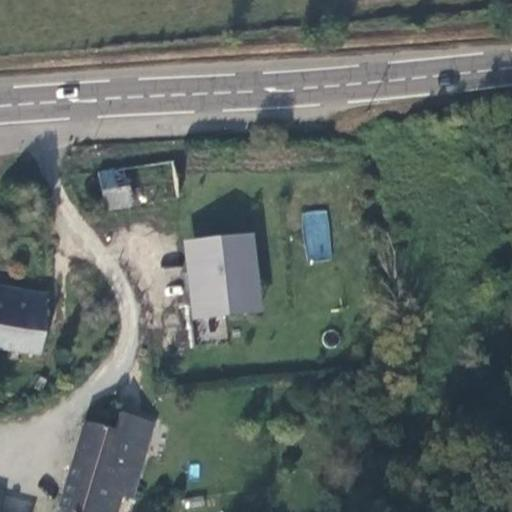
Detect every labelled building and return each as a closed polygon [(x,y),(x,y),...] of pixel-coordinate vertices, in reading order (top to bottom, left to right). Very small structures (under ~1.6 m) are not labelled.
[(129,201),(177,196),(173,159),(125,165),(129,201)] [(103,204),(129,201),(125,165),(99,168),(103,204)] [(195,345),(198,345),(292,335),(276,201),(180,211),(195,345)] [(326,208),(301,211),(308,261),(332,258),(326,208)] [(0,342),(37,349),(42,323),(42,289),(0,282),(0,342)] [(54,511),(110,511),(117,491),(127,494),(150,420),(117,411),(112,429),(82,420),(54,511)]
